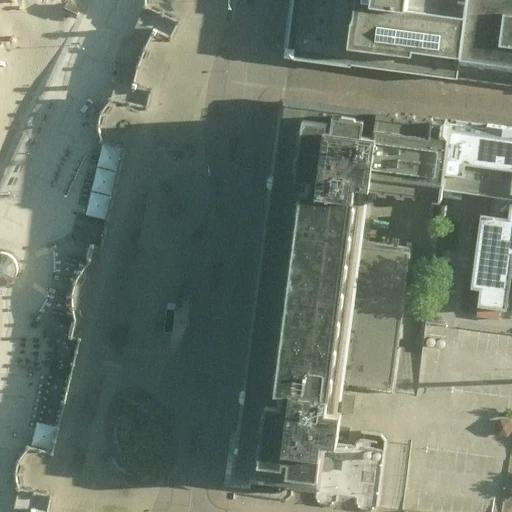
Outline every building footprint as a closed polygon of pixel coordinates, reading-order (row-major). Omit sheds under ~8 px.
[(91,260),(78,271),(73,282),(73,291),(75,318),(70,334),(80,337),(55,446),(29,441),(20,455),(16,466),(19,482),(17,491),(15,502),(34,505),(32,511),(119,511),(123,494),(104,490),(134,357),(165,361),(177,263),(151,259),(167,153),(184,155),(197,80),(217,0),(146,0),(146,1),(140,17),(155,28),(151,38),(148,45),(146,49),(144,54),(142,61),(140,69),(135,84),(118,79),(117,83),(114,92),(107,98),(101,111),(98,122),(98,131),(102,138),(127,142),(101,245),(94,243),(92,251),(91,260)] [(295,0),(290,51),(358,59),(364,10),(365,0),(295,0)] [(365,0),(364,10),(427,18),(429,0),(365,0)] [(511,0),(429,0),(427,18),(421,67),(511,78),(511,0)] [(66,2),(62,10),(74,17),(78,8),(66,2)] [(427,18),(364,10),(358,59),(421,67),(427,18)] [(411,246),(357,239),(363,189),(442,198),(443,190),(451,114),(285,92),(235,475),(314,485),(313,497),(318,502),(332,504),(337,500),(338,495),(355,497),(354,503),(357,509),(371,511),(377,506),(385,441),(378,433),(362,432),(361,439),(358,438),(353,442),(352,446),(337,444),(341,413),(335,413),(339,387),(392,394),(411,246)] [(481,313),(509,316),(511,293),(511,120),(451,114),(443,190),(495,196),(494,205),(485,204),(476,282),(484,283),(481,313)] [(21,260),(21,257),(18,252),(16,249),(11,246),(8,245),(2,245),(0,245),(0,276),(5,278),(8,277),(14,275),(16,273),(20,268),(21,266),(21,260)] [(440,267),(438,288),(448,289),(451,268),(440,267)] [(176,329),(179,306),(173,305),(168,304),(166,316),(165,328),(170,328),(176,329)] [(18,337),(0,337),(0,428),(19,428),(18,337)]
